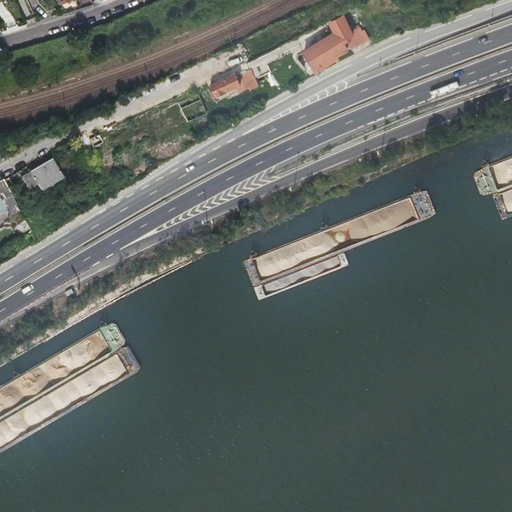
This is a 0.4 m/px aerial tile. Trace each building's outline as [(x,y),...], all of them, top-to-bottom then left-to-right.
[(343,41),(346,40),(350,38),(348,36),(352,34),(343,16),(329,22),(335,34),(338,33),(343,41)] [(334,59),(337,57),(340,56),(331,39),(325,42),(334,59)] [(298,40),(289,45),(292,52),(299,49),(301,47),(298,40)] [(304,59),(299,49),(292,52),(298,63),(304,59)] [(310,59),(313,64),(315,69),(333,59),(328,50),(310,59)] [(209,85),(212,90),(214,95),(240,83),(235,72),(209,85)] [(34,184),(36,188),(38,192),(61,178),(50,159),(19,177),(26,188),(34,184)] [(0,179),(0,190),(1,191),(11,209),(14,204),(2,181),(1,179),(0,179)]
